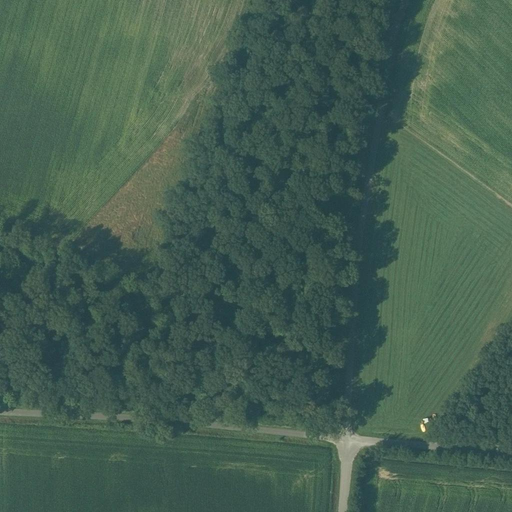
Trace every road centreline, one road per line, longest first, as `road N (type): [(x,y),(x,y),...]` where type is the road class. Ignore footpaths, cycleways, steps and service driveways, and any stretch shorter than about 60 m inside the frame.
road 1 (unclassified): [(349,441),(350,304),(389,32),(403,0)]
road 2 (unclassified): [(349,441),(149,416),(0,410)]
road 3 (unclassified): [(511,455),(349,441)]
